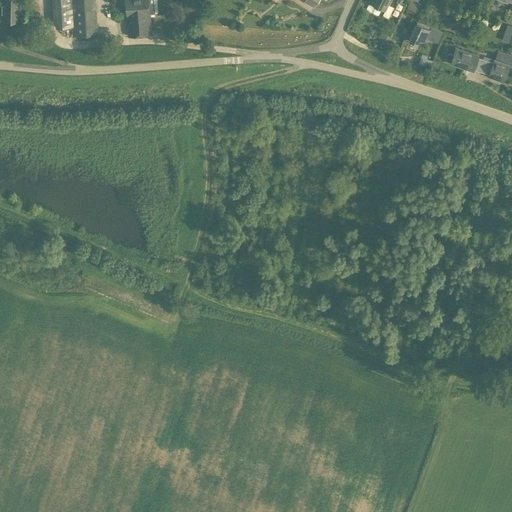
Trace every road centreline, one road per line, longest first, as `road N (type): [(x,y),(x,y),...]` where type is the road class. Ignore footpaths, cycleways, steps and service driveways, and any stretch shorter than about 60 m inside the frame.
road 1 (track): [(308,62),(230,85),(208,100),(207,199),(177,309)]
road 2 (unclassified): [(0,67),(89,70),(281,57)]
road 3 (unclassified): [(511,120),(388,78)]
road 4 (track): [(411,511),(449,387)]
